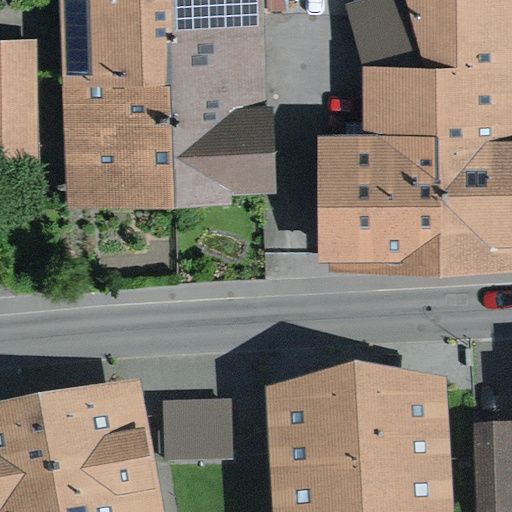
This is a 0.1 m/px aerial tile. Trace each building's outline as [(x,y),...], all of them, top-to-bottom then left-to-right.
[(67,0),(69,71),(89,71),(170,70),(166,0),(67,0)] [(166,0),(170,70),(174,181),(259,179),(258,119),(235,120),(233,66),(221,27),(254,26),(253,0),(166,0)] [(407,0),(425,72),(437,72),(438,250),(511,250),(511,149),(504,150),(503,0),(407,0)] [(438,250),(437,72),(425,72),(406,3),(361,14),(378,74),(382,74),(383,150),(342,150),(342,251),(438,250)] [(174,181),(170,70),(89,71),(90,126),(82,126),(83,185),(174,181)] [(436,511),(430,391),(376,394),(375,377),(330,379),(331,397),(280,400),(286,511),(436,511)] [(0,511),(147,511),(128,408),(66,419),(64,405),(14,414),(17,428),(0,431),(0,511)] [(235,410),(159,414),(162,452),(238,447),(235,410)] [(475,436),(479,511),(511,509),(511,508),(509,435),(475,436)]
